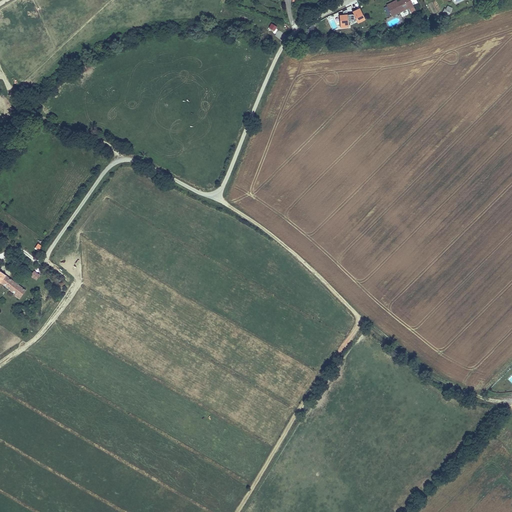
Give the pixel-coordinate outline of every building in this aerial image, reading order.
[(392,16),(413,6),(410,0),(402,0),(403,1),(398,3),(395,5),(394,2),(386,5),(392,16)] [(446,4),(443,12),(449,15),(453,7),(446,4)] [(366,19),(360,6),(348,13),(340,13),(341,27),(349,26),(366,19)] [(269,29),(274,32),(277,26),(272,23),(269,29)] [(0,285),(15,295),(15,297),(20,300),(27,290),(0,270),(0,285)] [(34,270),(31,277),(37,280),(40,274),(34,270)]
